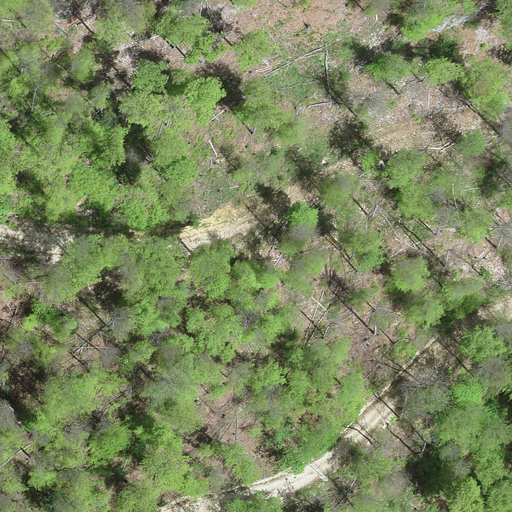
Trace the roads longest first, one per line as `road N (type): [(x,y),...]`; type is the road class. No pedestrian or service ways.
road 1 (track): [(0,238),(192,246),(250,225),(403,138),(511,123)]
road 2 (track): [(191,511),(304,478),(451,342),(511,308)]
